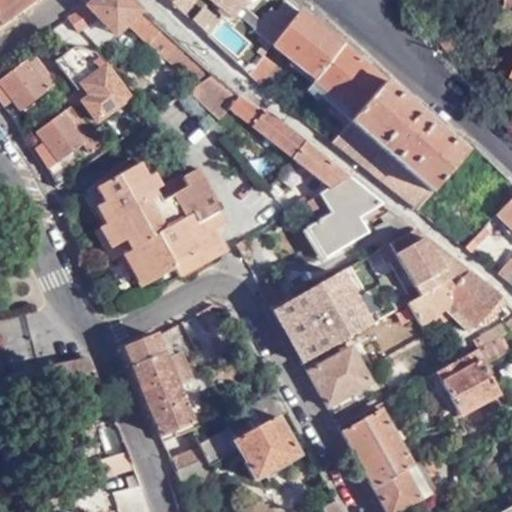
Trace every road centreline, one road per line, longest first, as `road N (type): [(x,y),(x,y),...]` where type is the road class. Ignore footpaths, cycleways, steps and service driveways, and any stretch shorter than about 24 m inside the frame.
road 1 (residential): [(99,341),(228,277),(357,511)]
road 2 (residential): [(99,341),(54,277),(25,197),(0,160)]
road 3 (residential): [(163,511),(99,341)]
road 4 (secondary): [(397,40),(511,152)]
